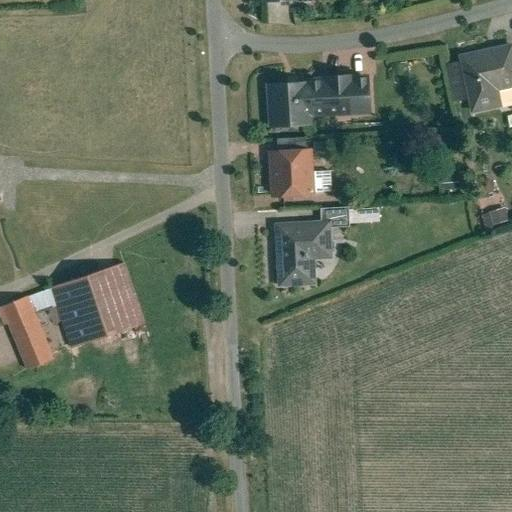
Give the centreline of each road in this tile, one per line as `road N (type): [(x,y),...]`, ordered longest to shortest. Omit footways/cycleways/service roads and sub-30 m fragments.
road 1 (unclassified): [(219,34),(239,511)]
road 2 (residential): [(511,1),(310,42),(219,34)]
